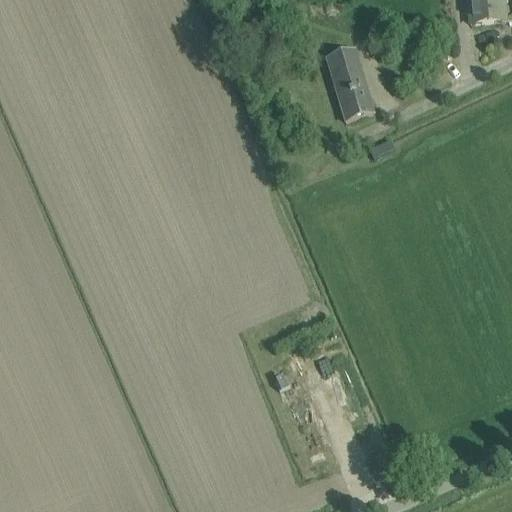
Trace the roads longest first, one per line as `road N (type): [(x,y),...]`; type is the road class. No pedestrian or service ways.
road 1 (residential): [(347,134),(511,55)]
road 2 (unclassified): [(379,511),(511,457)]
